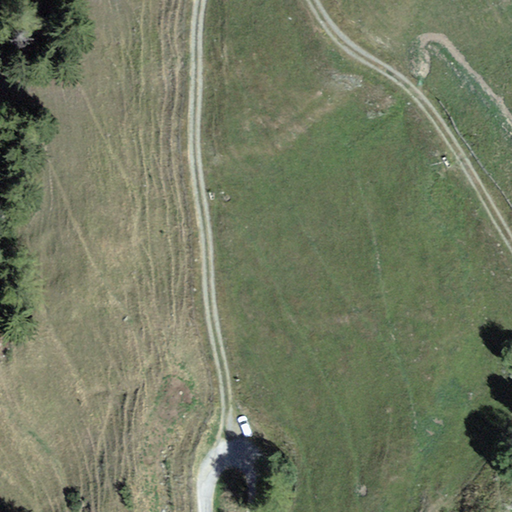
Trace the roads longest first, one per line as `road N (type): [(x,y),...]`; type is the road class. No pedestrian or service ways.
road 1 (track): [(217,445),(196,147),(195,0)]
road 2 (track): [(320,0),(403,97),(511,253)]
road 3 (track): [(202,511),(199,459),(217,445),(234,450),(244,467),(248,511)]
